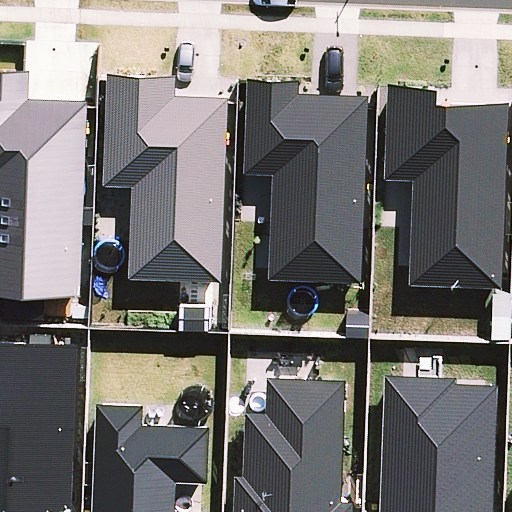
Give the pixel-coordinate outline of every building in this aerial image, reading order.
[(30,63),(0,61),(0,285),(81,291),(94,96),(28,91),(30,63)] [(177,68),(106,66),(103,179),(131,180),(129,273),(226,276),(230,90),(176,89),(177,68)] [(299,74),(248,71),(242,168),(274,170),(268,272),(363,277),(374,90),(298,86),(299,74)] [(409,279),(505,284),(511,136),(511,94),(440,91),(441,79),(387,77),(383,173),(414,174),(409,279)] [(71,511),(83,336),(0,331),(0,511),(71,511)] [(355,511),(358,494),(338,493),(349,376),(268,369),(265,405),(244,403),(233,511),(355,511)] [(379,511),(494,511),(500,376),(384,371),(379,511)] [(176,505),(178,476),(207,478),(211,422),(144,416),(145,401),(100,397),(91,511),(213,511),(214,507),(176,505)]
